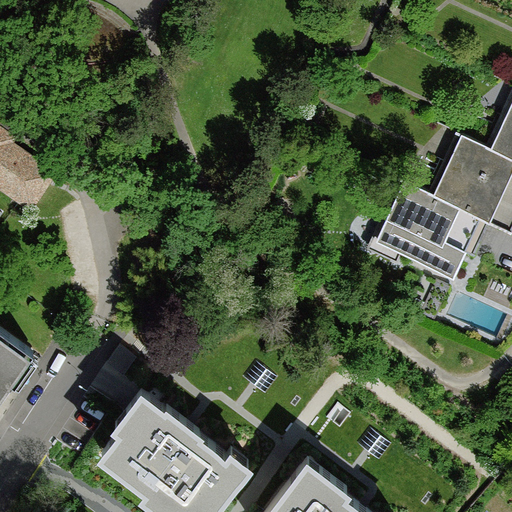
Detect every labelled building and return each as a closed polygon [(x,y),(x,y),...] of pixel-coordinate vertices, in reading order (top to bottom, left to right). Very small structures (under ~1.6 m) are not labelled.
[(0,134),(10,141),(27,115),(9,102),(15,94),(12,92),(0,110),(0,134)] [(33,107),(15,94),(9,102),(27,115),(33,107)] [(511,105),(493,147),(511,155),(511,105)] [(463,133),(436,192),(489,217),(511,228),(511,155),(493,147),(463,133)] [(0,184),(31,206),(54,171),(10,141),(0,134),(0,184)] [(407,179),(390,214),(394,217),(382,242),(451,274),(467,240),(477,244),(489,217),(436,192),(407,179)] [(450,284),(437,278),(423,307),(437,313),(450,284)] [(0,397),(35,349),(0,324),(0,397)] [(110,419),(91,444),(138,479),(135,484),(172,511),(200,511),(249,448),(225,430),(222,434),(136,370),(103,414),(110,419)] [(307,450),(260,511),(390,511),(388,510),(387,511),(379,511),(348,489),(352,484),(307,450)]
